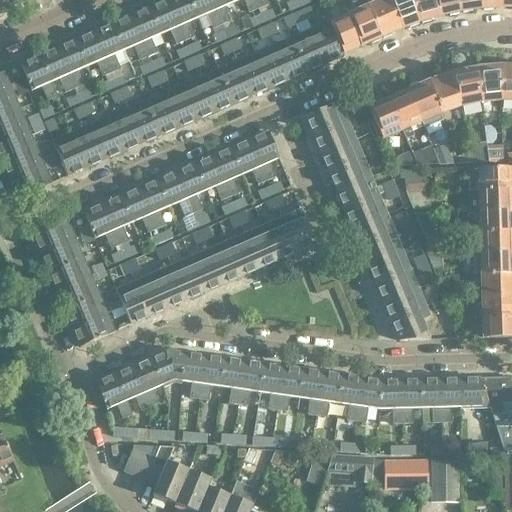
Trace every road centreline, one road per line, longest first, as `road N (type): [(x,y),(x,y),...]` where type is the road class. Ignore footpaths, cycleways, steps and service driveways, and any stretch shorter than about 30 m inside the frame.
road 1 (residential): [(65,371),(167,330),(381,358),(511,358)]
road 2 (residential): [(288,102),(4,225)]
road 3 (residential): [(288,102),(450,37),(511,31)]
road 4 (residential): [(65,371),(4,225)]
road 5 (residential): [(128,511),(90,449),(65,371)]
